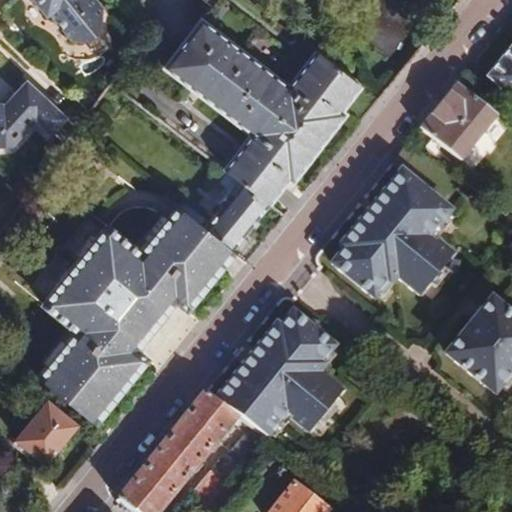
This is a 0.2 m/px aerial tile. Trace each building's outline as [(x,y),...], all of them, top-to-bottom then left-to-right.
[(51,0),(51,12),(78,43),(92,45),(106,33),(108,11),(98,0),(51,0)] [(301,37),(253,0),(202,0),(210,6),(164,66),(190,86),(164,122),(226,171),(242,182),(269,203),(290,178),(294,180),(345,113),(340,110),(361,83),(301,37)] [(511,46),(489,74),(511,92),(511,46)] [(68,142),(80,125),(26,78),(9,98),(14,101),(10,106),(5,103),(2,107),(0,107),(0,145),(1,146),(14,146),(36,120),(54,135),(56,132),(68,142)] [(497,116),(457,82),(421,127),(461,160),(497,116)] [(26,200),(41,180),(28,170),(14,190),(26,200)] [(333,262),(348,275),(445,263),(453,253),(431,234),(451,211),(403,170),(340,243),(346,247),(333,262)] [(216,184),(227,193),(228,192),(232,195),(242,182),(226,171),(216,184)] [(232,249),(269,203),(242,182),(232,195),(228,192),(227,193),(220,203),(224,206),(206,227),(232,249)] [(206,227),(178,204),(137,253),(91,215),(26,293),(74,333),(35,377),(96,424),(147,360),(135,350),(175,303),(187,311),(236,253),(232,249),(206,227)] [(445,263),(348,275),(372,295),(385,279),(389,283),(397,275),(419,293),(445,263)] [(511,316),(489,297),(443,353),(490,393),(511,366),(511,316)] [(275,321),(259,341),(212,396),(243,419),(263,434),(281,412),(304,431),(338,390),(316,371),(325,361),(320,357),(322,356),(332,344),(297,316),(291,316),(287,316),(280,325),(275,321)] [(212,396),(205,391),(118,498),(134,511),(158,511),(234,420),(239,424),(243,419),(212,396)] [(47,402),(17,438),(46,461),(75,425),(47,402)] [(230,453),(245,465),(249,468),(264,450),(257,444),(245,435),(230,453)] [(211,469),(190,495),(210,511),(219,511),(237,491),(211,469)] [(293,481),(270,511),(325,511),(328,508),(293,481)]
